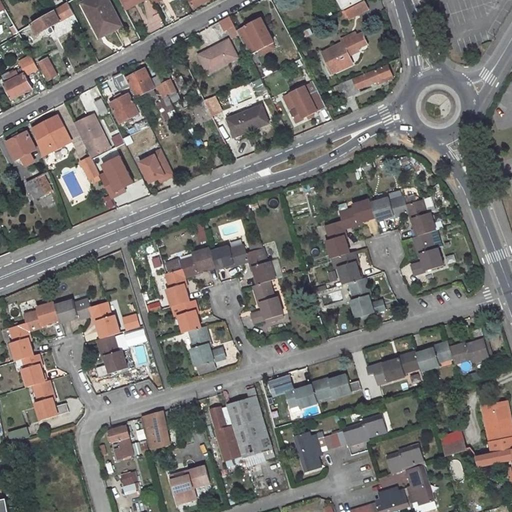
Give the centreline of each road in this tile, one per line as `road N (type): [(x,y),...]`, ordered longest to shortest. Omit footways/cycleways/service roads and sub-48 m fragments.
road 1 (secondary): [(167,212),(230,198),(434,106)]
road 2 (secondary): [(434,106),(386,117),(167,212)]
road 3 (residential): [(0,125),(240,0)]
road 4 (primary): [(434,106),(507,291)]
road 5 (secondary): [(0,280),(167,212)]
road 6 (residential): [(253,372),(417,322)]
road 7 (residential): [(99,420),(253,372)]
